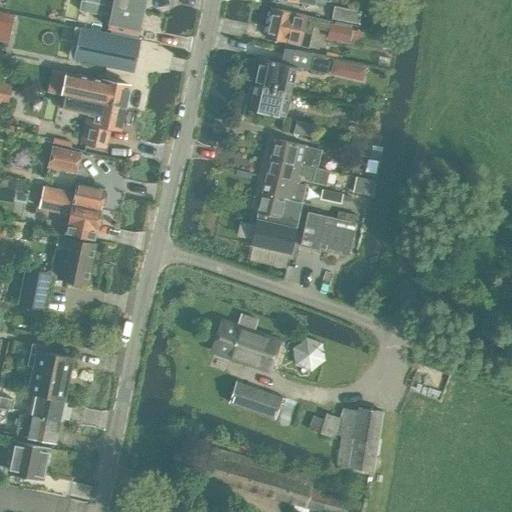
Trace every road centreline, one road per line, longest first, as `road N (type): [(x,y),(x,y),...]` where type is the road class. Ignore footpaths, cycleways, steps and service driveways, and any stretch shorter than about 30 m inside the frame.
road 1 (unclassified): [(487,368),(158,250)]
road 2 (unclassified): [(101,511),(158,250)]
road 3 (unclassified): [(213,0),(158,250)]
